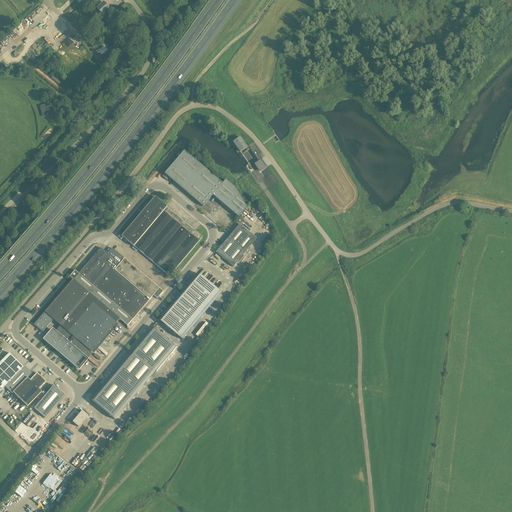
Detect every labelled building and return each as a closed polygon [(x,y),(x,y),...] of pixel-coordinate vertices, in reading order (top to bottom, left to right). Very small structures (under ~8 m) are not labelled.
[(96,8),(102,14),(109,8),(103,2),(99,6),(96,8)] [(99,52),(101,55),(108,51),(104,46),(98,51),(96,52),(97,54),(99,52)] [(43,105),(47,116),(53,114),(50,107),(47,108),(46,104),(43,105)] [(233,142),(240,152),(246,147),(240,137),(239,138),(233,142)] [(238,217),(247,207),(234,188),(225,180),(222,184),(184,151),(164,174),(203,207),(212,195),(238,217)] [(260,172),(261,171),(266,168),(260,160),(254,164),(257,168),(260,172)] [(133,246),(169,276),(202,238),(166,207),(155,197),(122,236),(133,246)] [(239,224),(216,252),(233,267),(256,239),(239,224)] [(72,280),(117,317),(127,326),(159,289),(124,259),(119,264),(100,248),(92,258),(91,257),(89,261),(78,274),(75,271),(70,277),(73,279),(72,280)] [(158,320),(182,340),(221,293),(197,274),(158,320)] [(117,317),(72,280),(34,325),(42,332),(53,319),(60,325),(54,333),(51,330),(48,333),(49,334),(44,340),(47,342),(48,342),(49,342),(48,343),(51,346),(52,345),(53,345),(52,346),(55,349),(56,348),(79,368),(86,360),(84,358),(90,351),(91,352),(116,323),(114,321),(117,317)] [(154,329),(152,328),(91,400),(114,420),(175,347),(154,329)] [(13,392),(27,378),(20,371),(24,368),(9,353),(0,362),(0,391),(5,387),(12,394),(13,393),(13,392)] [(87,359),(96,367),(98,364),(89,356),(87,359)] [(30,381),(27,378),(13,392),(13,393),(20,399),(41,378),(37,373),(30,381)] [(41,378),(20,399),(27,407),(42,392),(39,389),(46,382),(41,378)] [(34,409),(45,418),(64,395),(53,386),(34,409)] [(88,416),(82,411),(77,416),(76,415),(74,418),(75,419),(72,422),(78,427),(88,416)] [(22,421),(28,426),(36,417),(30,412),(22,421)]
